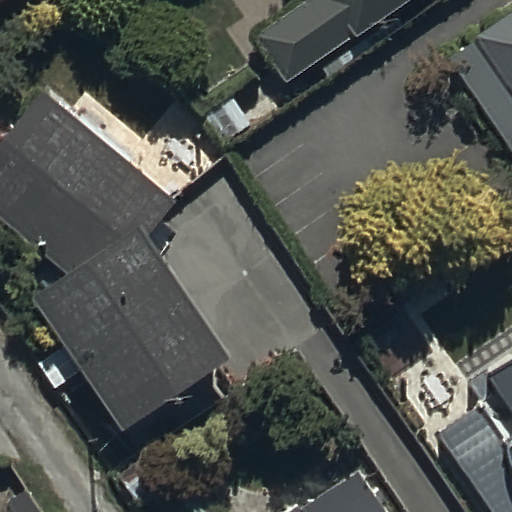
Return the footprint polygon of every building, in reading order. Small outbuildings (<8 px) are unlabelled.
[(303,0),(309,9),(257,42),(291,90),(352,47),(355,51),(426,0),(303,0)] [(511,22),(451,64),(511,152),(511,22)] [(44,100),(0,151),(0,225),(72,284),(30,313),(122,446),(231,371),(147,249),(178,212),(131,172),(135,167),(79,119),(73,125),(44,100)] [(511,511),(511,369),(475,393),(486,410),(441,438),(486,511),(511,511)] [(377,511),(347,469),(284,511),(377,511)]
